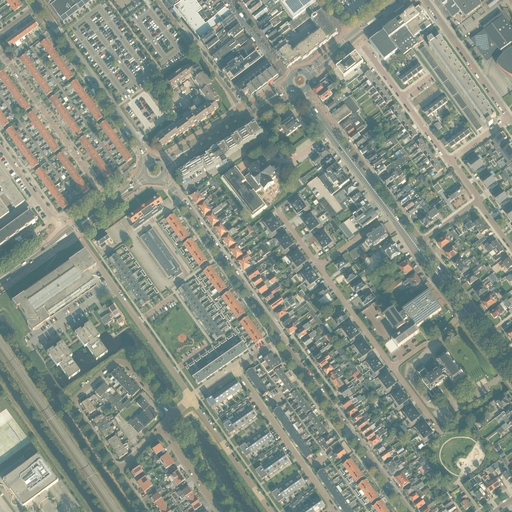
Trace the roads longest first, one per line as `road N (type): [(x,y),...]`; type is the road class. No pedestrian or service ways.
road 1 (residential): [(119,470),(72,403),(122,362),(171,416)]
road 2 (residential): [(409,511),(280,338)]
road 3 (residential): [(280,338),(160,177)]
road 4 (residential): [(79,205),(99,188),(0,51)]
road 5 (residential): [(149,161),(39,6)]
road 6 (residential): [(331,507),(236,369)]
road 7 (residential): [(193,399),(100,268)]
road 8 (unclassified): [(509,118),(424,0)]
road 9 (unclassified): [(243,115),(157,0)]
road 10 (unclassified): [(421,241),(343,138),(332,136)]
road 11 (residential): [(271,511),(193,399)]
road 12 (residential): [(319,267),(393,367)]
